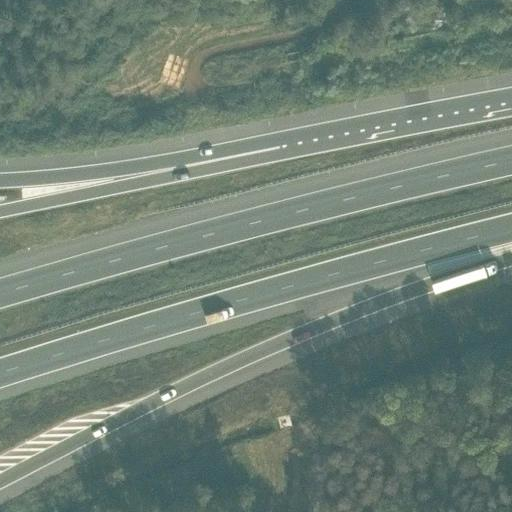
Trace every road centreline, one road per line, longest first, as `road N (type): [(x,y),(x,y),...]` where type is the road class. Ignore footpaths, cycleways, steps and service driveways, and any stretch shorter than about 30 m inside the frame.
road 1 (motorway): [(0,480),(318,327),(511,256)]
road 2 (motorway): [(0,377),(194,314),(511,233)]
road 3 (motorway): [(511,162),(0,296)]
road 4 (motorway): [(276,151),(0,210)]
road 5 (motorway): [(276,151),(0,178)]
road 6 (motorway): [(511,105),(276,151)]
